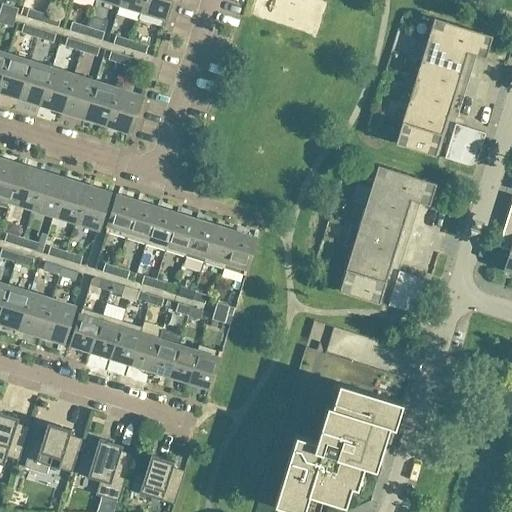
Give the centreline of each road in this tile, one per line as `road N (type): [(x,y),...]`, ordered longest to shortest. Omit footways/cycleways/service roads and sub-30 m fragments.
road 1 (residential): [(0,126),(137,168),(162,153),(211,0)]
road 2 (residential): [(454,294),(387,511)]
road 3 (residential): [(185,420),(0,363)]
road 4 (residential): [(454,294),(511,109)]
